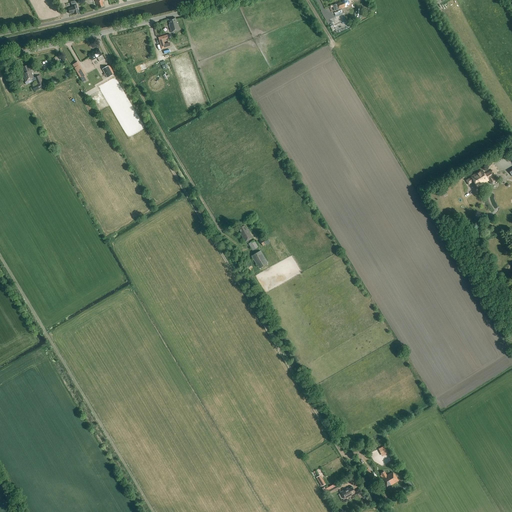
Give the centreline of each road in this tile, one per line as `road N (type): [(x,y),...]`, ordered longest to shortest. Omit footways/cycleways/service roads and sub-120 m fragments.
road 1 (unclassified): [(0,59),(233,0)]
road 2 (unclassified): [(0,34),(142,0)]
